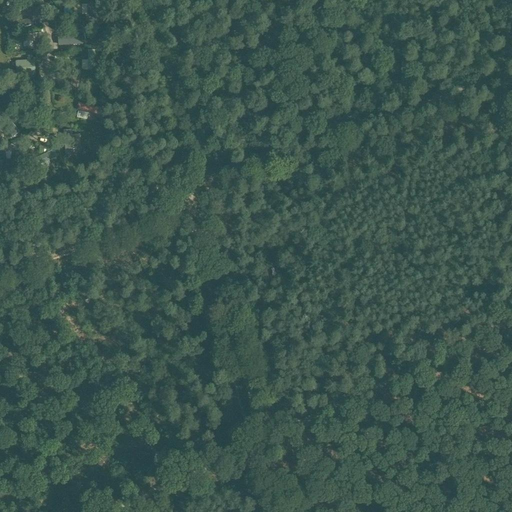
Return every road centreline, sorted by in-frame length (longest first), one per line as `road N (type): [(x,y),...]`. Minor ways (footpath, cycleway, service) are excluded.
road 1 (unclassified): [(0,246),(511,75)]
road 2 (unknown): [(202,218),(264,440),(294,511)]
road 3 (track): [(139,0),(202,218)]
road 4 (unknown): [(0,276),(182,212),(202,218)]
road 5 (track): [(182,186),(131,0)]
